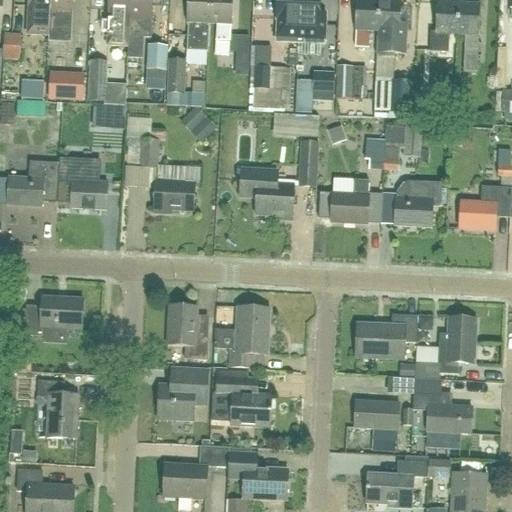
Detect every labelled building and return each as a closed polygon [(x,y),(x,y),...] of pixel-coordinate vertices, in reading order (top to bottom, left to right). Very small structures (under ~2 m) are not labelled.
[(50,38),(51,0),(29,0),(28,38),(49,38),(50,38)] [(71,45),(71,29),(72,0),(51,0),(50,38),(49,38),(48,44),(71,45)] [(129,48),(131,0),(109,0),(108,47),(129,48)] [(152,0),(131,0),(129,48),(129,59),(141,59),(142,38),(151,39),(152,0)] [(210,23),(210,0),(188,0),(187,27),(188,27),(187,52),(203,53),(205,23),(210,23)] [(232,0),(210,0),(210,23),(217,23),(215,56),(230,57),(232,0)] [(296,44),(298,0),(276,0),(276,21),(277,21),(276,43),(296,44)] [(298,0),(296,44),(324,45),(325,21),(319,21),(319,0),(298,0)] [(378,31),(379,1),(358,0),(355,48),(368,49),(369,30),(378,31)] [(378,31),(377,53),(374,120),(410,122),(411,83),(392,82),(393,54),(405,54),(407,31),(399,31),(401,2),(379,1),(378,31)] [(457,35),(458,6),(437,5),(435,33),(430,33),(429,53),(447,54),(448,35),(457,35)] [(466,36),(465,54),(464,73),(477,74),(480,7),(458,6),(457,35),(466,36)] [(511,50),(511,32),(499,32),(498,49),(511,50)] [(20,38),(6,37),(4,60),(18,61),(20,38)] [(167,48),(147,48),(146,73),(166,74),(167,48)] [(106,72),(107,51),(90,50),(89,71),(106,72)] [(435,57),(419,57),(418,85),(434,86),(435,57)] [(186,62),(168,61),(166,108),(203,109),(203,97),(184,96),(186,62)] [(350,101),(352,69),(352,67),(336,66),(334,100),(350,101)] [(284,71),(252,69),(250,112),(283,114),(284,71)] [(50,104),(88,102),(87,74),(49,76),(50,104)] [(297,83),(295,114),(311,115),(312,102),(332,103),(334,75),(314,74),(313,83),(297,83)] [(1,93),(0,100),(42,102),(42,87),(22,86),(21,93),(1,93)] [(2,106),(0,127),(13,128),(14,107),(2,106)] [(386,121),(385,142),(384,171),(399,171),(400,151),(404,151),(404,158),(420,159),(422,123),(386,121)] [(141,141),(140,169),(157,170),(158,142),(141,141)] [(365,161),(370,161),(370,170),(384,171),(385,142),(366,141),(365,161)] [(300,143),(299,187),(316,188),(317,144),(300,143)] [(46,155),(60,156),(60,147),(46,146),(46,155)] [(75,148),(60,147),(60,156),(74,156),(75,148)] [(59,170),(60,165),(30,163),(29,180),(9,179),(8,207),(42,208),(42,203),(57,204),(59,170)] [(511,177),(511,173),(511,168),(498,168),(498,177),(511,177)] [(59,170),(57,204),(71,204),(71,210),(107,212),(108,184),(75,182),(76,170),(59,170)] [(292,222),(294,187),(277,186),(277,173),(241,171),(240,199),(256,200),(255,216),(272,217),(272,221),(292,222)] [(171,215),(172,211),(193,212),(194,186),(184,185),(184,181),(156,180),(154,214),(171,215)] [(369,182),(354,181),(353,196),(332,195),(330,224),(367,226),(367,225),(381,226),(382,196),(369,195),(369,182)] [(442,185),(411,183),(402,185),(397,192),(396,199),(394,227),(431,229),(433,207),(440,208),(442,185)] [(510,214),(511,189),(482,187),(481,203),(461,202),(460,230),(495,232),(496,213),(510,214)] [(499,239),(511,239),(511,221),(500,221),(499,239)] [(44,337),(44,329),(82,331),(84,301),(42,299),(41,308),(27,308),(26,337),(44,337)] [(170,307),(167,345),(167,347),(185,348),(185,361),(207,362),(209,334),(197,334),(198,308),(170,307)] [(237,309),(236,345),(235,350),(231,349),(230,369),(250,370),(250,356),(268,357),(270,310),(237,309)] [(357,327),(357,345),(356,359),(405,361),(405,345),(418,346),(419,318),(393,317),(392,328),(357,327)] [(450,319),(448,345),(447,363),(474,365),(477,321),(450,319)] [(416,379),(440,380),(441,365),(416,364),(416,379)] [(194,407),(206,407),(207,377),(185,376),(184,388),(159,387),(157,421),(193,423),(194,407)] [(215,397),(232,398),(230,427),(270,429),(272,396),(247,395),(247,381),(216,379),(215,397)] [(390,393),(414,394),(414,380),(390,379),(390,393)] [(448,396),(440,396),(440,381),(414,380),(414,394),(413,412),(428,413),(427,434),(471,436),(472,409),(451,408),(451,400),(448,396)] [(46,440),(77,441),(79,397),(64,396),(64,384),(38,382),(37,399),(48,399),(46,440)] [(448,386),(448,396),(466,396),(466,387),(448,386)] [(354,430),(398,432),(400,405),(356,402),(354,430)] [(412,412),(401,411),(400,427),(411,428),(412,412)] [(207,468),(228,469),(229,449),(200,448),(199,467),(165,465),(163,499),(206,501),(207,468)] [(228,480),(244,481),(243,500),(287,502),(288,471),(251,470),(251,455),(229,454),(228,480)] [(429,461),(428,477),(450,478),(451,463),(429,461)] [(428,480),(429,465),(398,463),(398,464),(405,464),(405,478),(368,476),(367,504),(396,506),(396,509),(412,509),(413,479),(428,480)] [(26,511),(72,511),(74,489),(42,487),(43,473),(18,472),(17,493),(27,494),(26,511)] [(455,511),(484,511),(486,476),(454,475),(452,502),(456,502),(455,511)]
